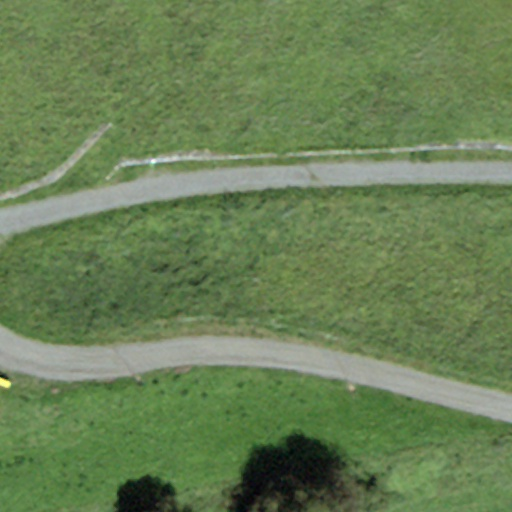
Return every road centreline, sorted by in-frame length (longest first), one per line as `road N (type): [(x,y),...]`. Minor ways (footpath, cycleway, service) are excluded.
road 1 (track): [(511,417),(292,347),(33,366),(0,342)]
road 2 (track): [(0,218),(174,183),(511,165)]
